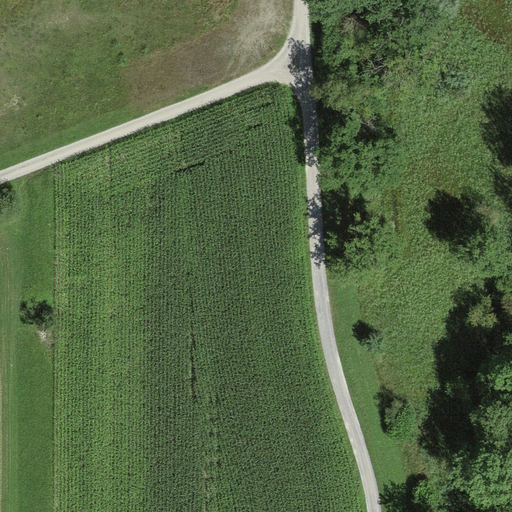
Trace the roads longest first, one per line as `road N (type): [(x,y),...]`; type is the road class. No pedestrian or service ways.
road 1 (track): [(373,511),(321,329),(302,57)]
road 2 (track): [(0,173),(302,57)]
